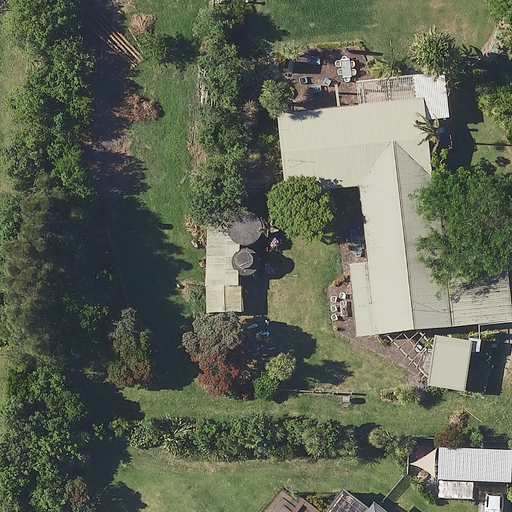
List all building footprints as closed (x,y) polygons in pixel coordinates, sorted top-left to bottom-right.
[(294,131),(282,132),(288,194),(363,186),(370,263),(352,265),(359,337),(511,321),(511,310),(507,261),(441,267),(425,102),(292,115),(294,131)] [(217,225),(208,224),(207,313),(239,313),(240,245),(258,245),(259,215),(217,214),(217,225)] [(469,394),(471,354),(481,355),(482,341),(472,340),(432,337),(429,391),(469,394)] [(452,401),(404,396),(401,417),(449,422),(452,401)] [(461,443),(461,432),(417,429),(415,462),(477,466),(479,444),(461,443)]
